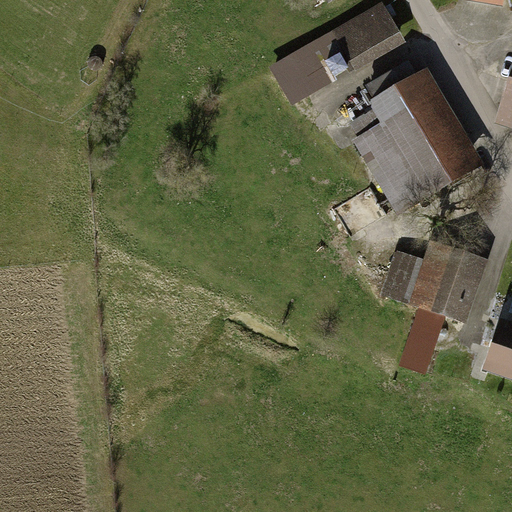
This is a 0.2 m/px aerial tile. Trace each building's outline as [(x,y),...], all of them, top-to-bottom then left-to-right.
[(456,0),(464,12),(484,0),(456,0)] [(385,1),(272,63),(294,104),(407,42),(385,1)] [(394,218),(483,167),(425,66),(367,99),(379,122),(349,139),(394,218)] [(511,73),(491,127),(511,134),(511,73)] [(484,270),(430,251),(425,267),(397,258),(383,299),(464,327),(484,270)] [(447,323),(411,312),(402,339),(409,341),(398,372),(426,381),(447,323)] [(511,328),(501,325),(485,375),(511,384),(511,328)]
